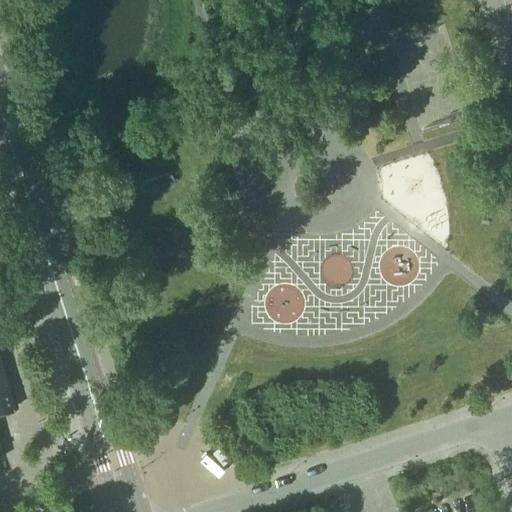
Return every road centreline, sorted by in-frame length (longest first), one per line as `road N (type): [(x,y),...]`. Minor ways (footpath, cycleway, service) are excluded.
road 1 (tertiary): [(96,413),(0,109)]
road 2 (residential): [(210,511),(498,420)]
